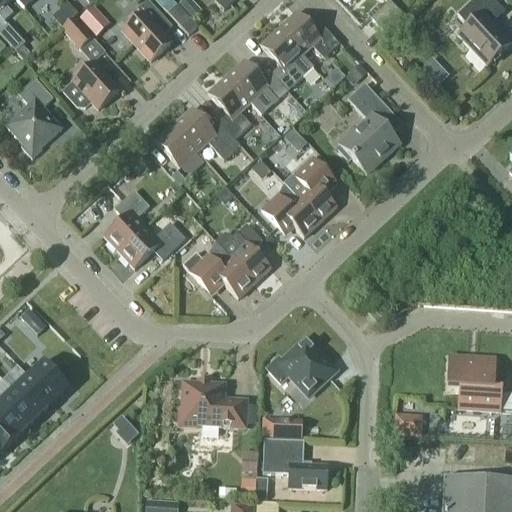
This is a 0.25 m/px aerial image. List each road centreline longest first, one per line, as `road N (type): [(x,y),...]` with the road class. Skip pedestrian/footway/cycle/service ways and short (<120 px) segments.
road 1 (residential): [(31,220),(137,336),(250,335),(302,288)]
road 2 (residential): [(31,220),(269,0)]
road 3 (residential): [(365,511),(366,377),(350,339),(302,288)]
road 4 (residential): [(450,151),(307,0)]
road 5 (residential): [(302,288),(450,151)]
